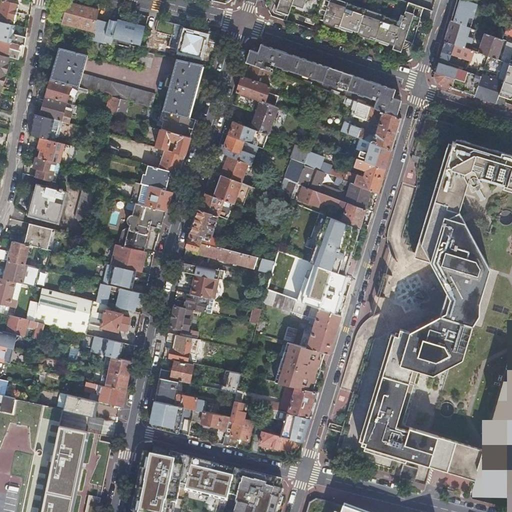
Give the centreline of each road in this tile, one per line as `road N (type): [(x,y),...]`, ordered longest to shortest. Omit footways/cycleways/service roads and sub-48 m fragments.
road 1 (residential): [(243,23),(172,239),(132,433)]
road 2 (residential): [(302,474),(419,87)]
road 3 (residential): [(42,0),(0,212)]
road 4 (residential): [(243,23),(419,87)]
road 5 (residential): [(302,474),(132,433)]
road 6 (residential): [(453,511),(302,474)]
